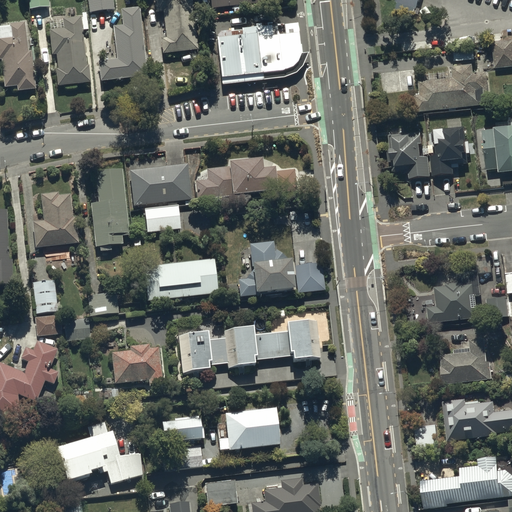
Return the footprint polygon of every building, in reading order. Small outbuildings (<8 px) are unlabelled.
[(47,0),(26,0),(28,12),(49,10),(47,0)] [(87,0),(89,16),(113,13),(111,0),(87,0)] [(160,43),(162,57),(197,53),(191,0),(153,0),(156,17),(163,16),(166,42),(160,43)] [(209,0),(211,12),(281,4),(280,0),(209,0)] [(417,12),(421,0),(398,0),(397,6),(398,6),(396,13),(413,19),(416,12),(417,12)] [(116,63),(98,65),(100,85),(147,80),(146,64),(147,64),(146,56),(144,56),(139,11),(121,13),(122,29),(112,30),(116,63)] [(84,45),(81,21),(62,22),(63,32),(49,34),(52,59),(56,59),(57,72),(55,73),(57,89),(90,86),(89,69),(86,69),(84,45)] [(0,63),(1,63),(4,91),(16,90),(17,95),(35,94),(31,55),(27,55),(25,26),(9,27),(9,30),(0,30),(0,63)] [(221,85),(261,80),(257,41),(256,30),(221,33),(216,40),(221,85)] [(297,36),(277,38),(282,77),(291,73),(295,69),(299,66),(300,59),(297,36)] [(277,38),(257,41),(261,80),(282,77),(277,38)] [(511,42),(493,45),(496,72),(511,69),(511,42)] [(474,55),(454,56),(454,64),(474,63),(474,55)] [(474,69),(453,71),(454,82),(420,85),(421,99),(415,99),(417,117),(492,109),(488,76),(474,78),(474,69)] [(465,131),(434,134),(437,160),(432,160),(434,180),(455,178),(454,172),(461,172),(461,168),(469,167),(465,131)] [(511,179),(511,134),(511,132),(484,135),(489,174),(501,173),(502,181),(511,179)] [(425,161),(422,136),(391,139),(395,176),(404,175),(404,178),(411,178),(412,183),(432,180),(430,160),(425,161)] [(186,167),(129,174),(133,215),(144,214),(147,237),(179,233),(177,211),(191,209),(186,167)] [(207,185),(194,186),(196,204),(232,201),(232,203),(297,196),(294,173),(263,176),(262,167),(228,170),(228,172),(206,174),(207,185)] [(121,173),(96,176),(99,207),(90,208),(95,251),(123,248),(122,239),(128,238),(121,173)] [(58,196),(40,198),(43,225),(33,226),(35,252),(77,248),(75,222),(72,222),(70,198),(58,199),(58,196)] [(0,288),(11,288),(11,264),(7,264),(6,214),(0,214),(0,288)] [(251,248),(254,274),(247,283),(239,284),(241,300),(294,294),(291,265),(276,267),(273,246),(251,248)] [(482,299),(480,277),(492,276),(491,259),(475,261),(476,275),(457,276),(458,287),(446,288),(446,290),(435,291),(437,310),(428,311),(429,326),(478,322),(477,313),(472,313),(471,300),(482,299)] [(215,263),(144,269),(146,304),(218,297),(215,263)] [(322,267),(296,269),(298,295),(324,293),(322,267)] [(54,286),(33,287),(35,317),(56,316),(54,286)] [(88,299),(89,320),(118,318),(116,297),(88,299)] [(34,322),(36,340),(62,338),(60,320),(34,322)] [(208,335),(179,338),(181,375),(191,375),(208,374),(207,367),(227,365),(228,370),(237,371),(253,369),(253,361),(292,357),(292,365),(310,363),(320,360),(317,322),(286,325),(286,333),(254,336),(253,331),(223,333),(224,339),(209,341),(208,335)] [(64,331),(65,345),(90,343),(89,323),(68,324),(69,331),(64,331)] [(56,353),(36,345),(32,354),(25,351),(20,363),(28,366),(24,377),(0,367),(0,418),(19,416),(18,399),(36,406),(44,385),(53,388),(58,376),(49,372),(56,353)] [(111,357),(114,387),(148,385),(149,391),(161,390),(158,352),(149,353),(149,349),(129,351),(130,356),(111,357)] [(441,371),(443,388),(493,382),(491,365),(486,365),(485,356),(441,360),(443,371),(441,371)] [(443,405),(447,445),(498,440),(498,437),(511,434),(511,414),(494,416),(493,405),(479,407),(479,404),(466,406),(466,403),(443,405)] [(276,413),(224,418),(227,443),(218,444),(219,456),(280,449),(276,413)] [(56,456),(66,489),(119,473),(114,455),(112,456),(103,426),(87,431),(91,445),(56,456)] [(437,426),(415,428),(418,451),(439,449),(437,426)] [(161,430),(163,450),(201,446),(200,443),(203,443),(201,428),(189,429),(188,427),(161,430)] [(174,452),(176,473),(203,471),(201,450),(174,452)] [(122,459),(125,488),(144,486),(142,457),(122,459)] [(461,480),(419,485),(422,511),(436,511),(450,510),(449,507),(511,499),(511,458),(477,462),(478,470),(460,472),(461,480)] [(264,506),(251,508),(251,511),(318,511),(320,510),(317,488),(303,489),(302,483),(280,486),(281,493),(263,495),(264,506)] [(234,484),(205,488),(207,511),(237,507),(234,484)]
